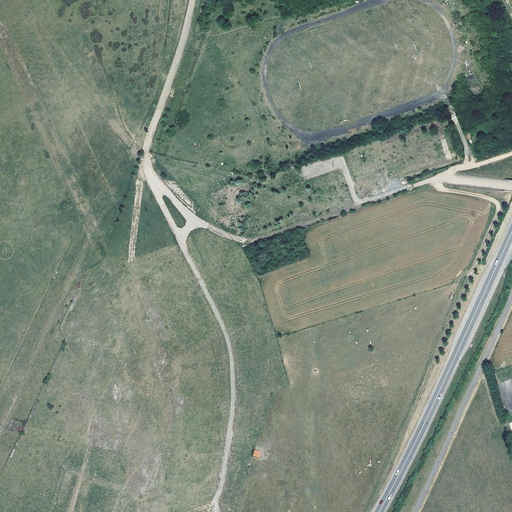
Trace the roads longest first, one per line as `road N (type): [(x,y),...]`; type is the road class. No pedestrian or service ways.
road 1 (primary): [(378,511),(511,231)]
road 2 (track): [(247,239),(443,179)]
